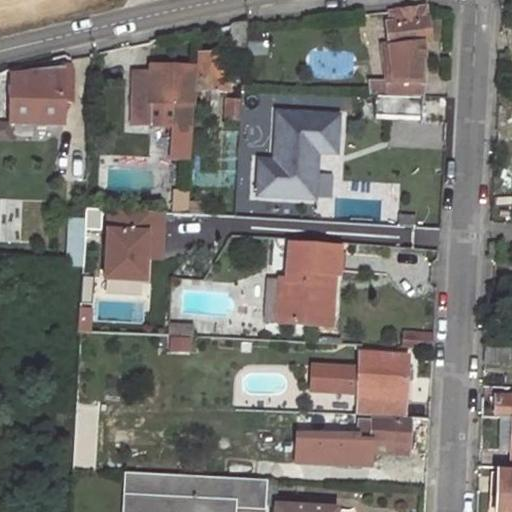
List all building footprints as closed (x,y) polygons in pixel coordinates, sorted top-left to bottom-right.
[(429,42),(425,7),(389,12),(391,26),(387,27),(390,47),(383,48),(387,82),(388,91),(388,95),(422,96),(423,64),(424,42),(429,42)] [(246,19),(232,22),(231,50),(244,51),(246,19)] [(199,89),(229,91),(229,77),(220,77),(221,56),(214,56),(200,55),(199,89)] [(11,78),(11,124),(61,125),(61,103),(65,103),(65,65),(59,65),(59,69),(35,69),(11,78)] [(191,159),(196,68),(169,66),(151,65),(150,70),(132,69),(130,124),(172,125),(171,158),(191,159)] [(388,91),(387,82),(368,81),(369,91),(388,91)] [(376,97),(375,121),(420,123),(421,99),(376,97)] [(226,119),(238,120),(240,101),(227,100),(226,119)] [(338,158),(340,114),(275,111),(272,160),(258,159),(256,201),(318,204),(320,157),(338,158)] [(104,280),(144,282),(145,259),(146,234),(161,235),(162,214),(107,211),(104,280)] [(146,234),(145,259),(160,260),(160,247),(161,235),(146,234)] [(69,241),(68,265),(83,266),(84,242),(69,241)] [(265,321),(331,326),(333,304),(334,289),(326,289),(327,275),(335,275),(339,276),(340,249),(290,245),(287,280),(269,279),(265,321)] [(326,289),(334,289),(335,275),(327,275),(326,289)] [(483,356),(483,363),(510,364),(511,347),(484,346),(483,356)] [(357,395),(356,415),(404,417),(405,392),(406,376),(406,366),(407,356),(359,354),(358,367),(357,395)] [(357,395),(358,367),(310,365),(309,393),(357,395)] [(495,404),(493,417),(500,417),(511,417),(511,395),(495,395),(495,404)] [(511,430),(511,417),(500,417),(499,433),(498,452),(510,452),(511,430)] [(381,453),(408,455),(408,439),(410,420),(357,418),(356,439),(370,439),(370,443),(381,443),(381,453)] [(122,511),(236,511),(237,508),(265,509),(265,506),(267,480),(124,472),(122,511)] [(495,511),(511,511),(511,473),(498,473),(496,494),(495,511)] [(281,507),(282,481),(267,480),(265,506),(275,506),(281,507)]
